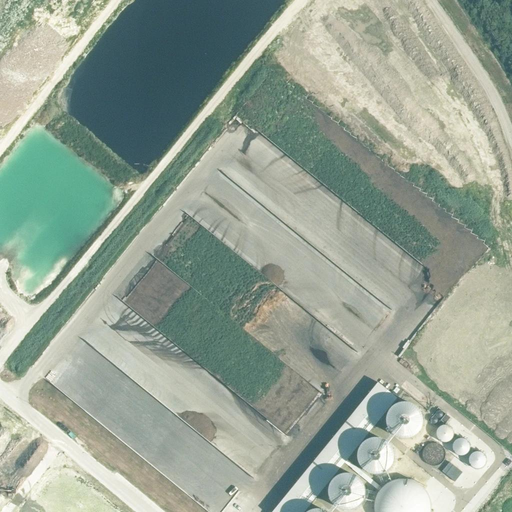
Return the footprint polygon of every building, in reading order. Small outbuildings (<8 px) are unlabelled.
[(305,511),(398,399),(378,383),(273,511),(305,511)] [(395,436),(398,438),(405,440),(411,439),(417,436),(420,433),(423,428),(424,421),(423,416),(422,413),(419,409),(415,406),(410,404),(401,404),(396,406),(393,409),(389,414),(388,420),(389,428),(392,434),(395,436)] [(442,426),(439,428),(437,431),(437,434),(437,438),(439,441),(442,443),(446,443),(449,442),(452,440),(454,437),(456,437),(456,435),(455,434),(454,431),(452,428),(449,426),(445,425),(442,426)] [(426,445),(438,441),(435,431),(422,435),(426,445)] [(457,438),(457,440),(454,442),(453,445),(453,449),(454,452),(456,455),(460,456),(463,456),(467,455),(469,453),(471,449),(471,446),(469,442),(467,440),(464,438),(460,438),(459,437),(457,438)] [(375,439),(370,440),(365,443),(362,447),(359,452),(359,457),(359,462),(361,467),(365,471),(369,474),(374,475),(379,475),(384,474),(388,472),(392,468),(394,463),(395,458),(395,453),(393,448),(390,444),(386,441),(381,439),(375,439)] [(430,463),(450,462),(450,445),(430,446),(430,463)] [(473,451),(474,453),(471,455),(469,458),(469,462),(470,465),(473,468),(476,469),(480,470),(483,468),(486,466),(487,462),(487,459),(486,456),(483,453),(480,452),(476,452),(476,450),(473,451)] [(462,481),(468,471),(455,463),(449,473),(462,481)] [(343,475),(339,476),(335,479),(332,483),(330,488),(329,493),(330,498),(332,503),(335,507),(340,510),(345,511),(350,511),(355,510),(360,508),(364,504),(366,499),(367,494),(367,489),(365,484),(361,479),(358,476),(353,475),(348,474),(343,475)] [(384,483),(386,485),(381,489),(377,495),(375,501),(374,507),(374,511),(433,511),(434,510),(432,509),(431,503),(430,497),(427,492),(423,487),(418,483),(412,480),(406,479),(400,479),(394,480),(388,483),(387,481),(384,483)]
